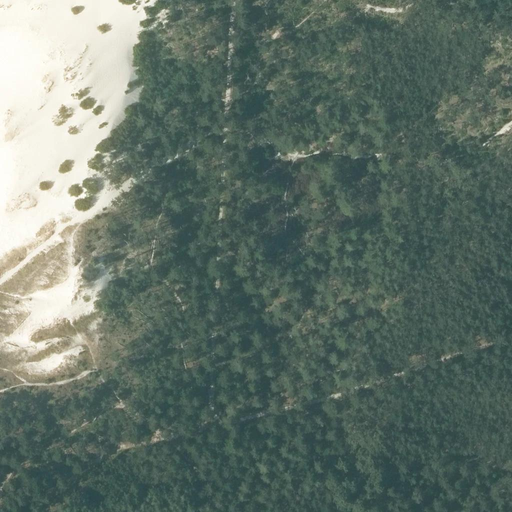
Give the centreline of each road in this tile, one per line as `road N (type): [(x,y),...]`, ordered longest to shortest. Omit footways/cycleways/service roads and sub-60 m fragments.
road 1 (unknown): [(246,511),(239,493),(198,479),(166,437),(124,406)]
road 2 (unknown): [(0,494),(19,458),(70,436),(92,414),(124,406)]
